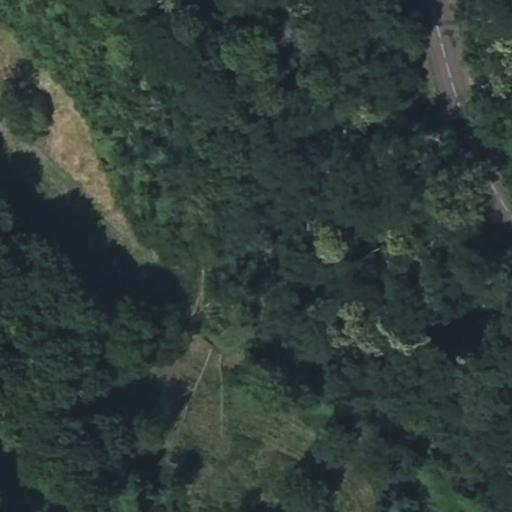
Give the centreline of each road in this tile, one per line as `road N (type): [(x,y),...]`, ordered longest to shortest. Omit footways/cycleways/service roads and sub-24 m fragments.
road 1 (track): [(511,509),(315,476),(0,150)]
road 2 (secondary): [(433,0),(482,160),(511,214)]
